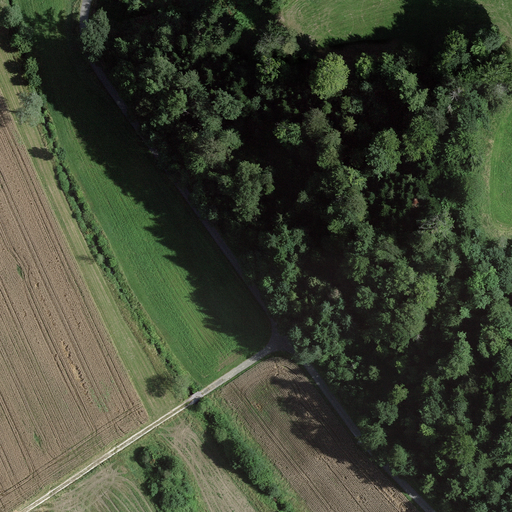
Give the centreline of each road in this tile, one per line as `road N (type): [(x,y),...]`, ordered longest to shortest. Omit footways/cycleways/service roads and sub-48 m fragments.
road 1 (unclassified): [(87,0),(83,35),(94,65),(285,339),(377,460),(429,511)]
road 2 (track): [(285,339),(24,511)]
